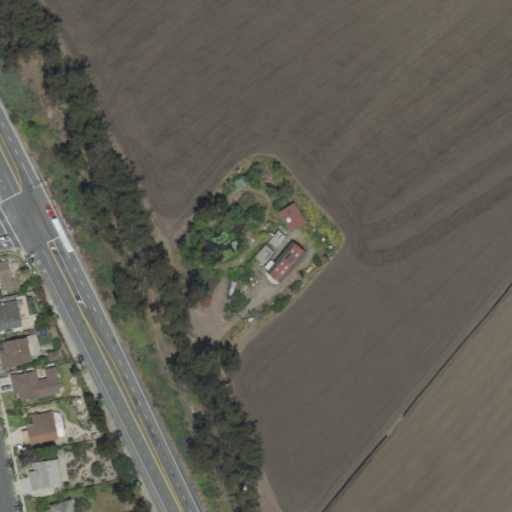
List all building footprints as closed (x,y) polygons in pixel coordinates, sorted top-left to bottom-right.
[(289,232),(305,222),(293,202),(276,211),(289,232)] [(272,263),(267,259),(272,252),(263,244),(251,259),(280,282),(304,251),(290,240),(272,263)] [(12,286),(7,260),(0,261),(0,286),(0,288),(12,286)] [(0,329),(20,326),(16,300),(0,302),(0,329)] [(0,361),(1,368),(31,363),(30,356),(38,354),(35,335),(0,340),(0,361)] [(10,375),(15,401),(59,393),(54,367),(43,368),(45,378),(37,379),(35,370),(10,375)] [(31,422),(24,424),(29,444),(57,438),(51,410),(29,415),(31,422)] [(55,458),(26,464),(32,489),(60,483),(55,458)] [(73,511),(71,499),(47,504),(48,510),(38,511),(73,511)]
